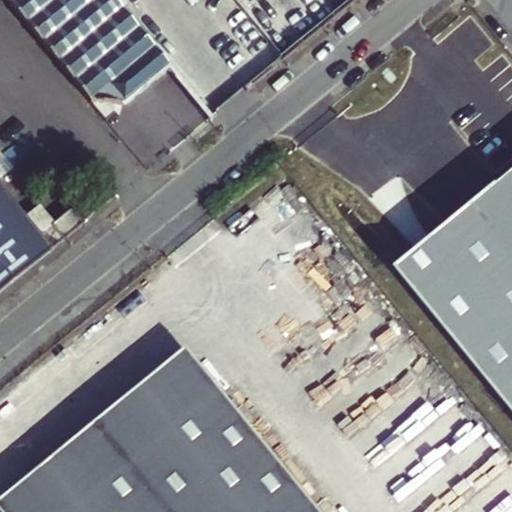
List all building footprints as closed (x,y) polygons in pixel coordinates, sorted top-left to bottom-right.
[(124,105),(174,65),(121,0),(14,0),(9,4),(87,100),(122,102),(124,105)] [(0,176),(13,165),(0,148),(0,176)] [(511,410),(511,180),(399,272),(511,410)] [(0,289),(84,221),(71,206),(51,222),(37,204),(24,215),(0,185),(0,289)] [(73,511),(222,391),(190,351),(0,505),(0,508),(3,511),(73,511)] [(321,511),(222,391),(73,511),(321,511)]
